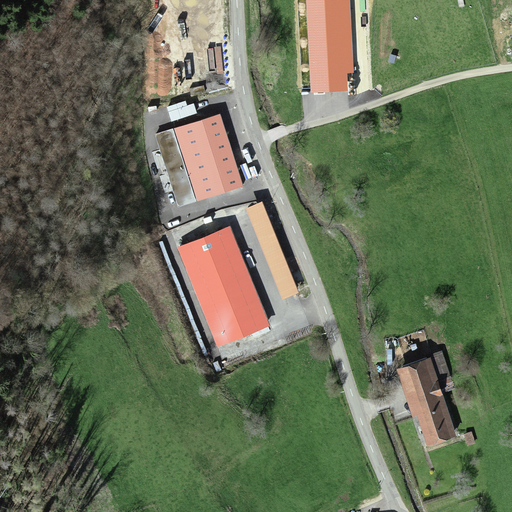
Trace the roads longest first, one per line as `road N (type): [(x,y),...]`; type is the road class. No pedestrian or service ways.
road 1 (tertiary): [(400,511),(247,112),(236,0)]
road 2 (track): [(511,68),(406,91),(257,141)]
